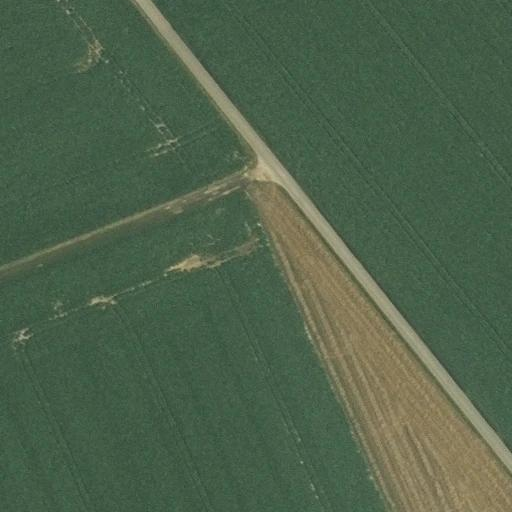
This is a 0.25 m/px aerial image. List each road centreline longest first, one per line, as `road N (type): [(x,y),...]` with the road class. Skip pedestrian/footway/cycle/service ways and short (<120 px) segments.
road 1 (track): [(148,0),(511,451)]
road 2 (track): [(0,280),(287,172)]
